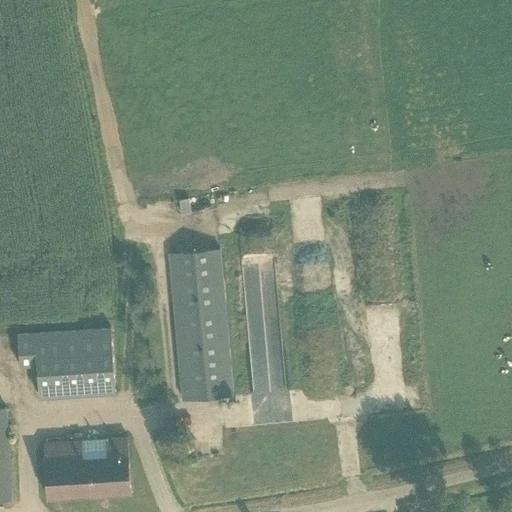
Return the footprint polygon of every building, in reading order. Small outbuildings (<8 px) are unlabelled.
[(229,254),(243,254),(243,234),(229,233),(229,254)] [(171,255),(181,380),(183,400),(233,396),(221,251),(171,255)] [(110,326),(16,332),(18,365),(37,364),(39,395),(114,390),(110,326)] [(0,500),(11,499),(5,408),(0,408),(0,500)] [(43,442),(46,477),(47,497),(131,492),(127,436),(103,438),(79,440),(43,442)]
